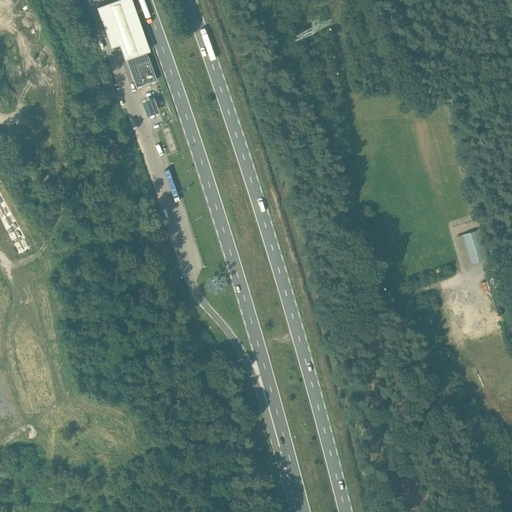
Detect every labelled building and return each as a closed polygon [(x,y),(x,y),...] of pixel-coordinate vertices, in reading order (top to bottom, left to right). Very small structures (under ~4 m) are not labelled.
[(133,0),(116,0),(97,7),(111,48),(120,45),(126,60),(151,51),(133,0)] [(126,57),(136,87),(156,80),(146,50),(126,57)] [(488,259),(480,229),(463,234),(471,264),(488,259)] [(493,278),(488,279),(495,301),(500,300),(493,278)] [(0,316),(11,311),(5,298),(0,299),(0,316)] [(47,344),(60,338),(58,333),(45,339),(47,344)] [(50,344),(52,356),(60,355),(59,343),(50,344)] [(67,372),(60,375),(63,381),(70,378),(67,372)] [(72,412),(82,410),(80,401),(70,404),(72,412)]
